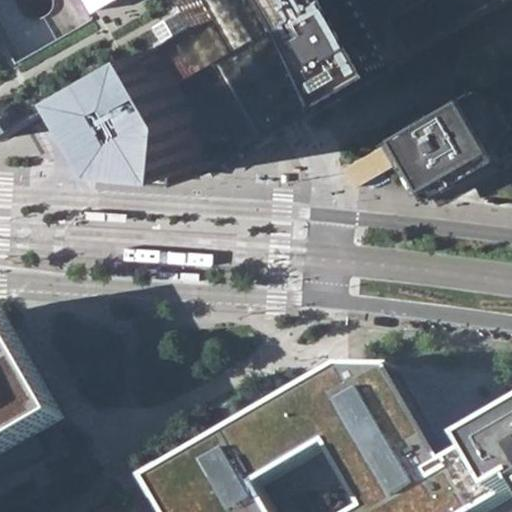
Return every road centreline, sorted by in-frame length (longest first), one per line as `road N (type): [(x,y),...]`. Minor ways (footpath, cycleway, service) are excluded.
road 1 (tertiary): [(338,215),(0,192)]
road 2 (tertiary): [(0,277),(331,297)]
road 3 (tertiary): [(331,297),(511,322)]
road 4 (tertiary): [(511,236),(338,215)]
